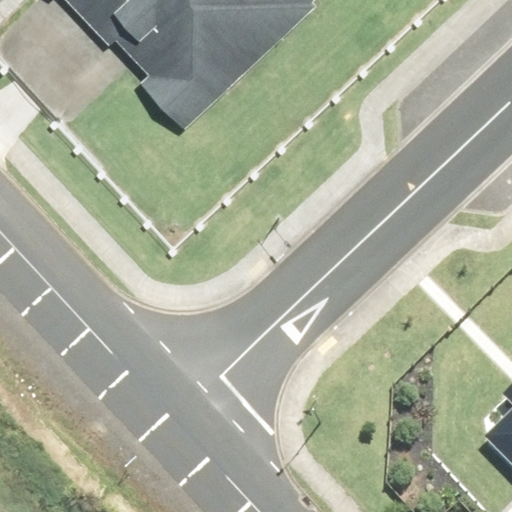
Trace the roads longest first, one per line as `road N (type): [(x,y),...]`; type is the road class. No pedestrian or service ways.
road 1 (residential): [(175,422),(511,107)]
road 2 (tertiary): [(0,232),(175,422)]
road 3 (tertiary): [(175,422),(257,511)]
